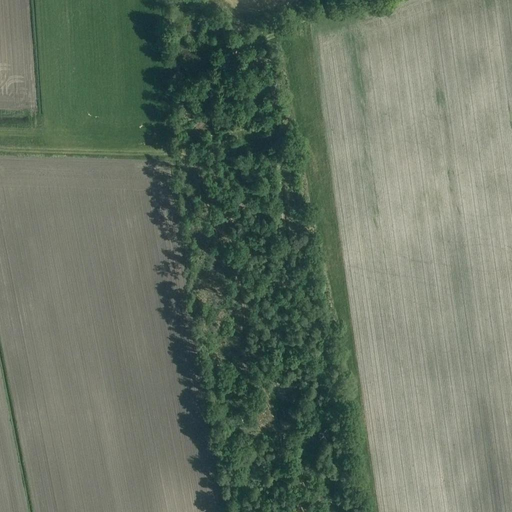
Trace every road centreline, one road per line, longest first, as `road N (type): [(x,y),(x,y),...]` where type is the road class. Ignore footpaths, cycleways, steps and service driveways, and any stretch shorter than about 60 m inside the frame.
road 1 (track): [(284,139),(195,160),(238,285),(243,349),(278,435)]
road 2 (track): [(195,160),(181,151),(0,134)]
